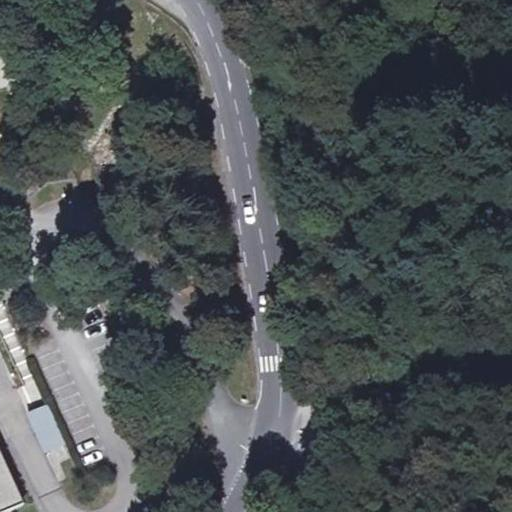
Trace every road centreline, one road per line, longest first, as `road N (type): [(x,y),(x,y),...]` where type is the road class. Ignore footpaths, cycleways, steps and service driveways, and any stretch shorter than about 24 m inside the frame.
road 1 (unclassified): [(111,511),(125,481),(123,460),(40,258),(47,218),(66,209),(95,218),(167,312),(220,414),(272,438)]
road 2 (secondary): [(272,438),(279,399),(248,166),(220,55),(193,0)]
road 3 (unclassified): [(0,382),(59,511)]
